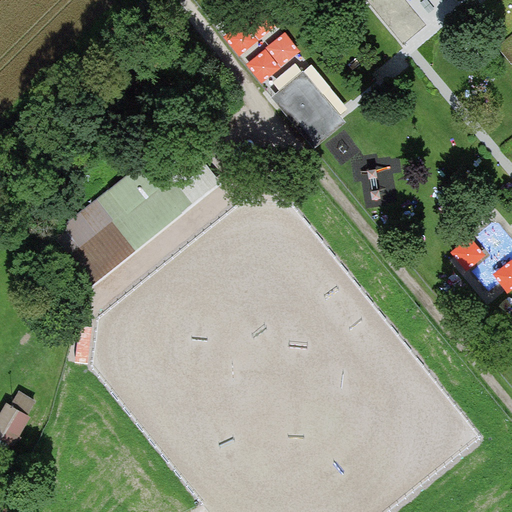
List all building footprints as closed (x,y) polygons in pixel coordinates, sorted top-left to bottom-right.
[(511,0),(477,0),(477,1),(504,33),(497,39),(511,56),(511,0)] [(262,3),(228,41),(245,56),(279,19),(262,3)] [(261,81),(304,54),(290,31),(260,49),(257,44),(243,53),(261,81)] [(346,114),(302,65),(274,90),(318,139),(346,114)] [(80,289),(220,177),(198,149),(160,179),(146,161),(55,233),(71,252),(59,262),(80,289)] [(0,431),(14,442),(34,416),(12,400),(0,415),(0,431)]
